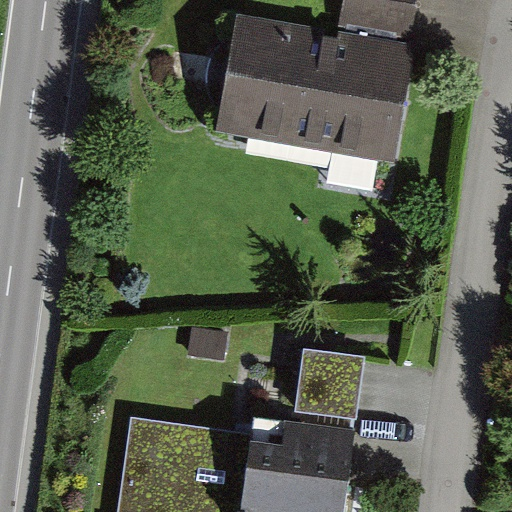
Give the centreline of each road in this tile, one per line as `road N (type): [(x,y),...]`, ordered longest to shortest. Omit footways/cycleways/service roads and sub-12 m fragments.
road 1 (residential): [(511,103),(454,511)]
road 2 (tertiary): [(48,0),(0,369)]
